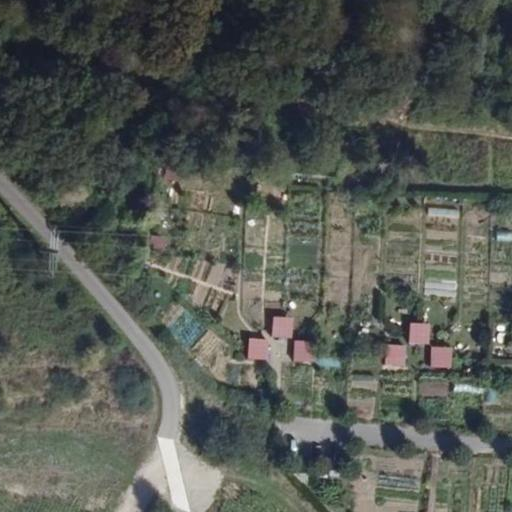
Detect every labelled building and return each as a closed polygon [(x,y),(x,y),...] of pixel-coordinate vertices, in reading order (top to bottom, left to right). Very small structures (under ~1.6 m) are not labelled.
[(269,318),(268,337),(288,338),(289,319),(269,318)] [(406,324),(405,346),(425,346),(426,325),(406,324)] [(245,339),(244,361),(265,362),(266,340),(245,339)] [(292,340),(288,360),(309,364),(313,343),(292,340)] [(402,367),(402,346),(382,346),(381,367),(402,367)] [(447,369),(448,349),(427,348),(426,368),(447,369)] [(450,402),(481,404),(482,384),(451,382),(450,402)]
